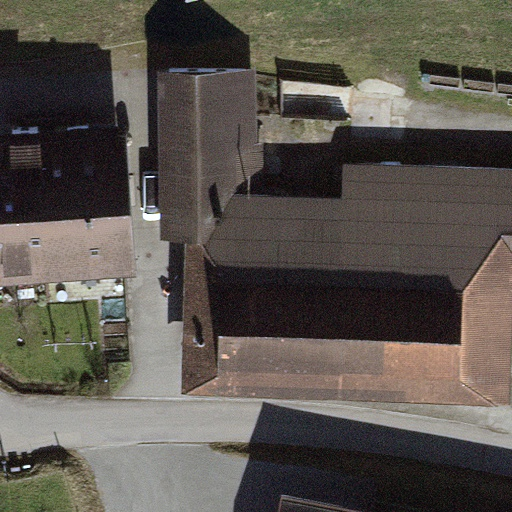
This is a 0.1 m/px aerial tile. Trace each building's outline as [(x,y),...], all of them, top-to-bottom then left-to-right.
[(244,68),(169,68),(171,223),(221,222),(225,216),(224,176),(260,175),(259,146),(246,146),(244,68)] [(69,138),(37,140),(45,262),(124,257),(116,135),(90,136),(89,124),(69,126),(69,138)] [(0,142),(0,265),(45,262),(37,140),(37,128),(13,129),(14,141),(0,142)] [(223,273),(195,273),(194,330),(201,358),(497,367),(498,282),(511,282),(511,170),(348,165),(346,203),(284,201),(284,224),(237,223),(224,236),(223,273)] [(416,511),(281,486),(276,511),(416,511)]
